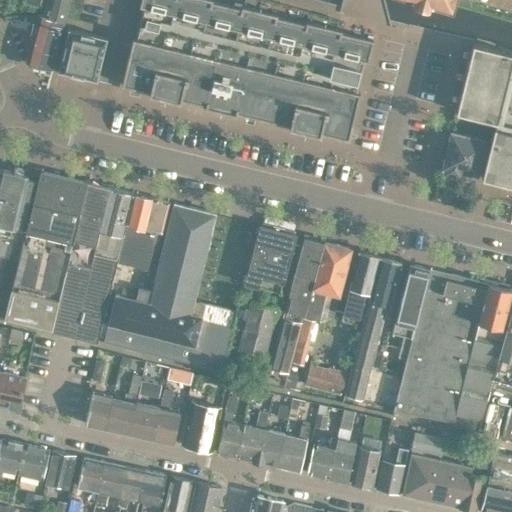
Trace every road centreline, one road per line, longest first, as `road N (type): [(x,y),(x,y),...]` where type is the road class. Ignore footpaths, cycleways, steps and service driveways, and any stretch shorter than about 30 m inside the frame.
road 1 (residential): [(375,211),(89,141),(23,111)]
road 2 (residential): [(0,419),(242,469)]
road 3 (residential): [(242,469),(421,511)]
road 4 (residential): [(416,48),(375,211)]
road 5 (residential): [(511,243),(375,211)]
road 6 (unknown): [(249,180),(216,305)]
